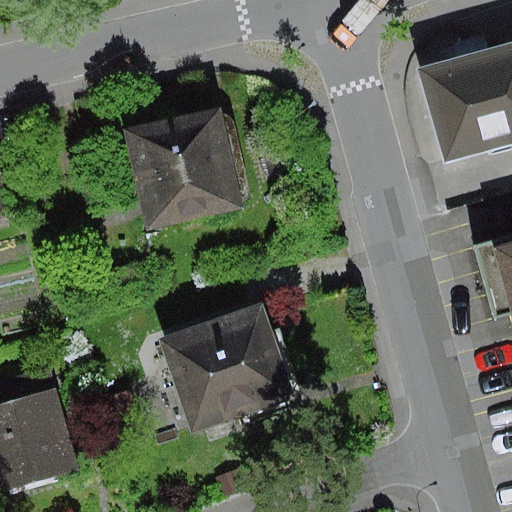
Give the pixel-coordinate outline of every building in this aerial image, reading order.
[(511,63),(429,83),(448,165),(511,149),(511,63)] [(234,121),(134,142),(153,230),(252,209),(234,121)] [(7,171),(0,172),(0,231),(19,227),(7,171)] [(511,246),(501,249),(511,286),(511,246)] [(282,314),(172,352),(202,441),(313,404),(282,314)] [(86,378),(0,401),(0,501),(111,471),(86,378)]
